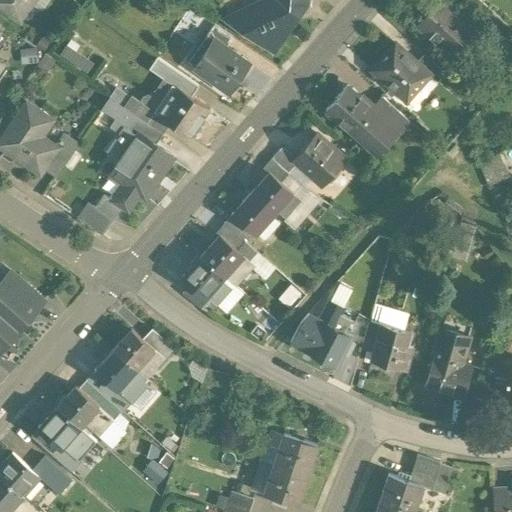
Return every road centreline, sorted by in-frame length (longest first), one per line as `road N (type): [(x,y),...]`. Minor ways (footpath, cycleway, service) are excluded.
road 1 (residential): [(368,0),(121,277)]
road 2 (residential): [(121,277),(207,335),(371,422)]
road 3 (residential): [(121,277),(0,416)]
road 4 (residential): [(371,422),(477,449),(511,447)]
road 5 (residential): [(0,202),(121,277)]
